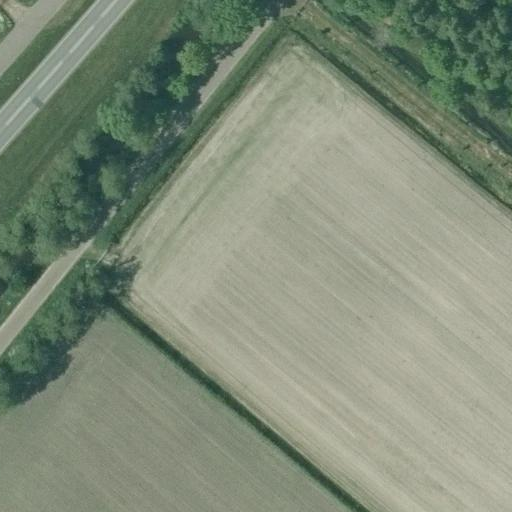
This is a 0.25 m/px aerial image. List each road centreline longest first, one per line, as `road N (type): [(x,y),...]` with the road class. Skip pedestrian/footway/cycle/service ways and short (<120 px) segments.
road 1 (unclassified): [(0,339),(275,0)]
road 2 (trunk): [(0,129),(116,0)]
